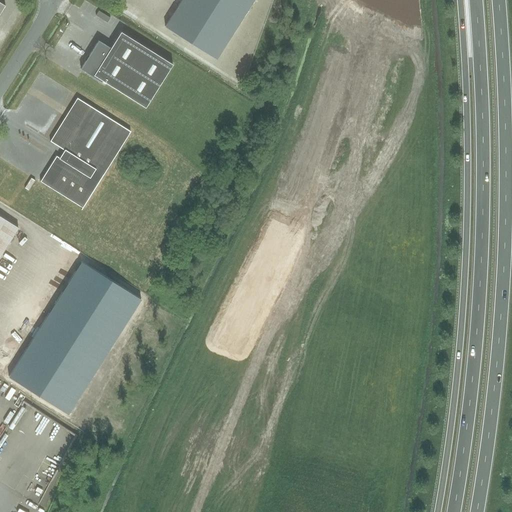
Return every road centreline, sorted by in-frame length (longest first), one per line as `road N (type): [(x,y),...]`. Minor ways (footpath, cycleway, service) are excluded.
road 1 (trunk): [(464,0),(462,334),(437,511)]
road 2 (trunk): [(475,0),(480,298),(454,511)]
road 3 (trunk): [(478,511),(505,244),(499,0)]
